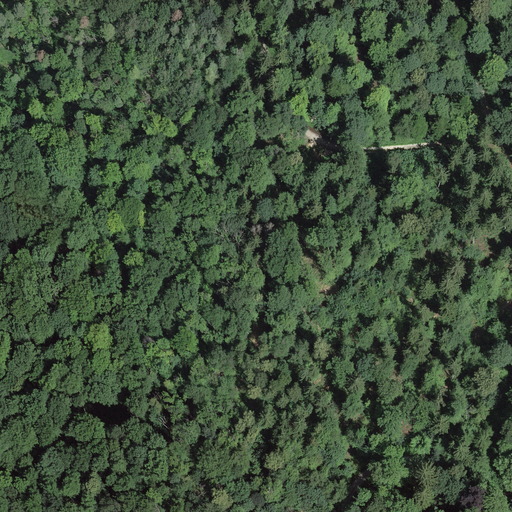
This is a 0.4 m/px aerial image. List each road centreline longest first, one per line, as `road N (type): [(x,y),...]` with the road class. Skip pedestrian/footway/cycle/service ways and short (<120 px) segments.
road 1 (track): [(511,128),(379,150),(332,144),(291,114),(244,0)]
road 2 (track): [(341,511),(362,475),(395,459),(469,494),(511,495)]
road 3 (track): [(453,0),(494,129)]
